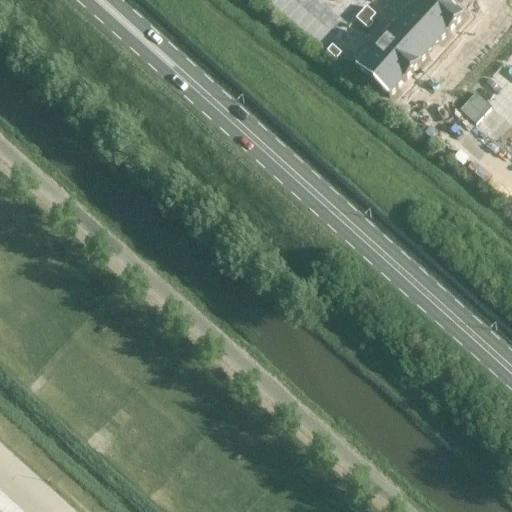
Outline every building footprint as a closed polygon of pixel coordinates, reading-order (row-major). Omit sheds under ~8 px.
[(442,0),(421,0),(416,6),(448,34),(463,17),(442,0)] [(417,6),(402,22),(434,50),(448,34),(417,6)] [(367,10),(363,15),(371,23),(376,17),(367,10)] [(363,15),(358,21),(365,28),(371,23),(363,15)] [(402,22),(388,38),(419,66),(420,66),(434,50),(402,22)] [(387,38),(374,54),(406,82),(420,66),(419,66),(387,38)] [(338,43),(333,48),(341,56),(346,50),(338,43)] [(373,54),(358,71),(391,99),(406,82),(373,54)] [(0,511),(16,511),(0,497),(0,511)]
